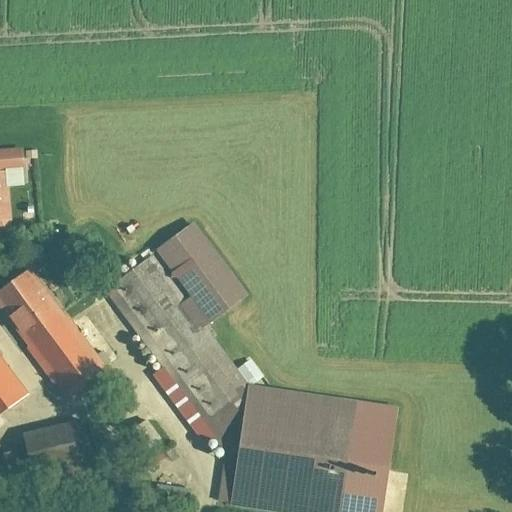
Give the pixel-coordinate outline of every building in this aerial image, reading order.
[(20,146),(0,146),(0,170),(20,171),(20,146)] [(189,223),(152,255),(212,323),(248,292),(189,223)] [(339,511),(353,411),(253,398),(255,397),(156,263),(107,299),(207,433),(220,423),(234,439),(224,511),(233,511),(339,511)] [(35,266),(0,291),(0,315),(59,398),(106,365),(35,266)] [(0,368),(0,413),(22,397),(0,368)] [(17,443),(23,483),(96,472),(90,432),(17,443)]
